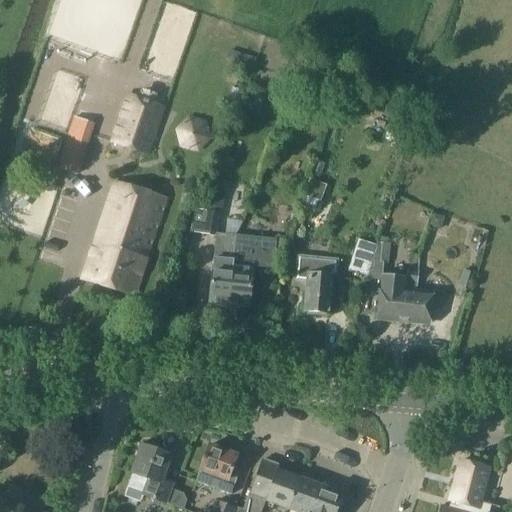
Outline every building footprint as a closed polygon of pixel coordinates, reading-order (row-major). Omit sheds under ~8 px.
[(128,94),(112,139),(111,142),(148,155),(164,107),(128,94)] [(188,116),(175,130),(180,148),(198,153),(212,140),(207,121),(188,116)] [(70,134),(67,134),(57,168),(80,174),(90,140),(94,123),(74,118),(70,134)] [(310,181),(302,204),(316,209),(319,202),(321,203),(327,187),(310,181)] [(167,198),(115,182),(82,279),(135,297),(167,198)] [(195,209),(191,229),(218,234),(226,187),(212,185),(207,211),(195,209)] [(236,236),(216,234),(213,264),(209,303),(230,305),(231,295),(227,295),(229,285),(231,285),(234,262),(236,236)] [(227,295),(231,295),(230,305),(250,307),(254,266),(274,269),(276,239),(236,236),(234,262),(231,285),(229,285),(227,295)] [(377,246),(358,240),(348,270),(368,276),(379,246),(377,246)] [(363,291),(379,293),(377,319),(404,322),(407,288),(408,275),(408,278),(383,276),(384,264),(388,265),(391,245),(378,242),(377,246),(379,246),(368,276),(363,291)] [(408,275),(407,288),(404,322),(431,324),(434,291),(417,289),(419,272),(421,257),(415,256),(409,271),(408,275)] [(296,280),(308,281),(305,312),(328,314),(332,274),(336,274),(337,260),(328,260),(328,263),(321,262),(319,259),(302,257),(298,260),(296,280)] [(213,446),(212,449),(209,448),(196,484),(231,497),(239,474),(232,472),(236,458),(222,453),(223,450),(213,446)] [(131,476),(132,476),(125,494),(142,500),(143,496),(164,504),(172,484),(161,480),(170,457),(142,447),(131,476)] [(487,511),(489,504),(478,501),(486,469),(459,462),(447,507),(439,505),(437,511),(487,511)] [(234,511),(261,511),(265,503),(287,511),(288,511),(300,482),(276,473),(278,469),(261,463),(249,495),(250,495),(245,511),(236,507),(236,508),(234,511)] [(335,511),(341,497),(300,482),(288,511),(335,511)] [(32,511),(0,500),(0,511),(32,511)] [(216,502),(212,511),(234,511),(236,508),(216,502)]
